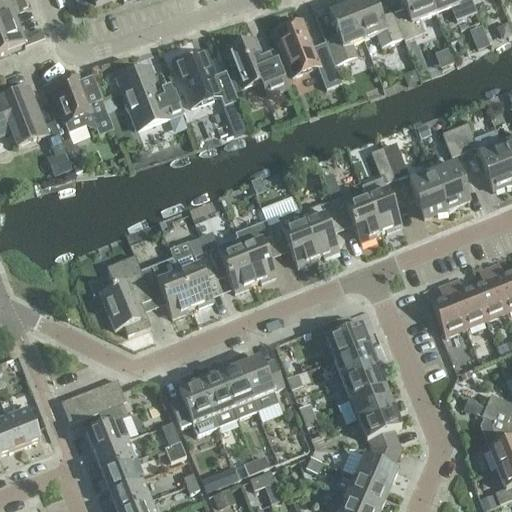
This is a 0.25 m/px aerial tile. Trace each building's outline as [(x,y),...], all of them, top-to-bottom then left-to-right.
[(0,0),(0,12),(24,3),(22,0),(0,0)] [(89,0),(94,11),(120,0),(89,0)] [(349,9),(363,43),(375,39),(380,51),(402,43),(392,17),(379,22),(371,0),(349,9)] [(392,17),(402,43),(403,45),(423,37),(418,24),(433,18),(426,0),(398,0),(404,13),(392,17)] [(426,0),(433,18),(450,12),(455,24),(475,17),(468,0),(426,0)] [(0,34),(16,28),(13,19),(16,18),(18,14),(27,11),(24,3),(0,12),(0,34)] [(482,4),(473,8),(476,15),(485,12),(482,4)] [(88,13),(85,6),(77,9),(80,16),(88,13)] [(334,70),(356,61),(350,48),(363,43),(349,9),(328,18),(337,39),(323,45),(324,47),(334,70)] [(322,83),(326,93),(341,88),(337,77),(336,77),(334,70),(324,47),(310,52),(300,27),(275,37),(288,70),(312,60),(321,83),(322,83)] [(0,57),(23,49),(24,51),(44,43),(40,33),(27,38),(23,36),(20,37),(16,28),(0,34),(0,57)] [(485,28),(472,31),(477,53),(491,50),(485,28)] [(253,43),(226,54),(241,93),(260,86),(266,101),(287,93),(275,64),(272,57),(260,61),(253,43)] [(432,76),(456,67),(451,52),(427,60),(432,76)] [(202,57),(173,68),(191,112),(219,101),(223,110),(234,139),(247,134),(236,105),(224,75),(212,80),(202,57)] [(407,74),(405,80),(408,86),(417,83),(413,72),(407,74)] [(166,121),(180,116),(170,90),(156,95),(148,74),(119,85),(137,132),(166,121)] [(84,118),(89,117),(98,139),(112,134),(104,115),(101,106),(100,104),(87,109),(77,84),(51,93),(65,126),(69,135),(88,128),(84,118)] [(27,92),(0,101),(0,138),(11,135),(17,150),(46,140),(52,155),(63,151),(53,125),(42,130),(27,92)] [(111,101),(101,106),(104,115),(115,111),(111,101)] [(467,127),(453,132),(463,155),(475,151),(476,151),(473,143),(467,127)] [(424,129),(415,132),(419,143),(429,139),(424,129)] [(453,132),(441,136),(450,160),(463,155),(453,132)] [(495,134),(473,143),(476,151),(475,151),(478,156),(477,157),(492,193),(502,189),(511,188),(511,178),(500,148),(495,134)] [(511,142),(500,148),(511,178),(511,142)] [(383,153),(395,183),(407,179),(398,154),(395,148),(383,153)] [(383,188),(395,183),(383,153),(382,153),(383,153),(371,158),(383,188)] [(62,155),(49,160),(56,177),(69,172),(62,155)] [(75,155),(67,159),(74,177),(83,174),(75,155)] [(431,175),(447,215),(458,207),(468,203),(453,166),(431,175)] [(447,215),(431,175),(409,184),(424,221),(436,216),(446,216),(447,215)] [(332,178),(322,182),(326,194),(337,190),(332,178)] [(387,194),(366,203),(380,238),(385,236),(386,238),(402,232),(387,194)] [(380,238),(366,203),(347,210),(343,200),(331,205),(341,229),(351,225),(360,248),(376,242),(375,239),(380,238)] [(302,223),(317,262),(322,260),(323,263),(339,256),(330,234),(341,229),(331,205),(319,210),(319,209),(309,213),(312,219),(302,223)] [(268,230),(278,254),(289,250),(298,273),(313,267),(313,264),(317,262),(302,223),(300,217),(268,230)] [(255,287),(260,285),(260,288),(276,281),(267,258),(278,254),(268,230),(267,225),(235,238),(236,242),(255,287)] [(212,237),(200,242),(205,255),(215,279),(226,275),(235,298),(251,292),(250,289),(254,287),(236,242),(217,250),(212,237)] [(191,255),(172,262),(178,277),(192,312),(197,310),(198,313),(214,306),(204,283),(215,279),(205,255),(200,242),(188,246),(191,255)] [(135,262),(134,260),(106,271),(114,291),(111,292),(111,293),(99,297),(114,334),(123,331),(127,340),(150,331),(141,308),(152,304),(135,262)] [(172,262),(140,275),(152,304),(163,300),(172,323),(188,316),(187,314),(192,312),(178,277),(172,262)] [(487,271),(505,316),(511,313),(511,275),(501,280),(496,268),(487,271)] [(472,291),(485,324),(505,316),(487,271),(479,274),(483,286),(472,291)] [(447,287),(465,332),(485,324),(472,291),(461,295),(457,283),(447,287)] [(465,332),(447,287),(439,290),(443,302),(430,307),(444,341),(465,332)] [(334,364),(369,350),(361,330),(354,332),(349,321),(323,332),(327,343),(326,344),(334,364)] [(369,350),(334,364),(342,384),(377,370),(369,350)] [(239,370),(257,415),(277,407),(273,395),(284,390),(273,364),(262,368),(259,361),(239,370)] [(218,378),(237,423),(257,415),(239,370),(218,378)] [(377,370),(342,384),(350,404),(385,391),(377,370)] [(198,386),(216,432),(237,423),(218,378),(198,386)] [(301,391),(297,379),(286,383),(290,394),(301,391)] [(105,389),(114,411),(122,408),(125,406),(117,384),(105,389)] [(169,405),(180,432),(191,428),(196,440),(216,432),(198,386),(178,394),(180,401),(169,405)] [(94,393),(103,415),(114,411),(105,389),(94,393)] [(358,424),(393,411),(385,391),(350,404),(358,424)] [(83,397),(92,420),(98,417),(103,415),(94,393),(83,397)] [(72,402),(80,424),(92,420),(83,397),(72,402)] [(485,409),(509,419),(511,411),(511,407),(490,398),(485,409)] [(60,406),(69,429),(80,424),(72,402),(60,406)] [(463,412),(493,425),(504,430),(509,419),(485,409),(467,402),(463,412)] [(93,456),(128,442),(121,423),(127,420),(122,408),(114,411),(103,415),(98,417),(103,429),(85,436),(93,456)] [(302,424),(314,419),(310,409),(298,413),(302,424)] [(6,419),(19,452),(39,444),(26,411),(6,419)] [(371,453),(401,454),(393,434),(401,431),(393,411),(358,424),(366,445),(368,444),(371,453)] [(0,459),(19,452),(6,419),(0,421),(0,459)] [(302,424),(306,434),(317,429),(314,419),(302,424)] [(488,452),(497,474),(511,468),(511,442),(510,444),(505,430),(504,430),(493,425),(491,429),(498,448),(488,452)] [(170,449),(179,445),(176,438),(167,441),(170,449)] [(93,456),(101,476),(134,463),(127,445),(129,444),(128,442),(93,456)] [(179,446),(164,452),(170,467),(185,461),(186,461),(180,446),(179,446)] [(354,480),(389,495),(397,475),(393,473),(401,454),(371,453),(367,462),(363,460),(354,480)] [(258,476),(268,472),(264,460),(255,463),(253,464),(258,476)] [(134,463),(101,476),(109,496),(142,483),(134,463)] [(310,463),(305,474),(316,478),(321,467),(310,463)] [(258,476),(253,464),(242,469),(247,481),(258,476)] [(511,468),(497,474),(503,492),(495,496),(499,507),(511,502),(511,468)] [(259,480),(264,491),(274,487),(269,477),(259,480)] [(185,490),(195,486),(192,478),(182,482),(185,490)] [(255,494),(264,491),(259,480),(255,482),(249,484),(253,495),(255,494)] [(345,500),(373,511),(381,511),(389,495),(354,480),(345,500)] [(211,481),(200,485),(205,496),(215,492),(211,481)] [(142,483),(109,496),(115,511),(128,511),(150,504),(142,483)] [(185,490),(189,498),(198,494),(195,486),(185,490)] [(228,494),(211,500),(216,511),(232,505),(228,494)] [(492,498),(481,503),(484,511),(487,511),(497,509),(492,498)] [(373,511),(345,500),(340,511),(373,511)]
